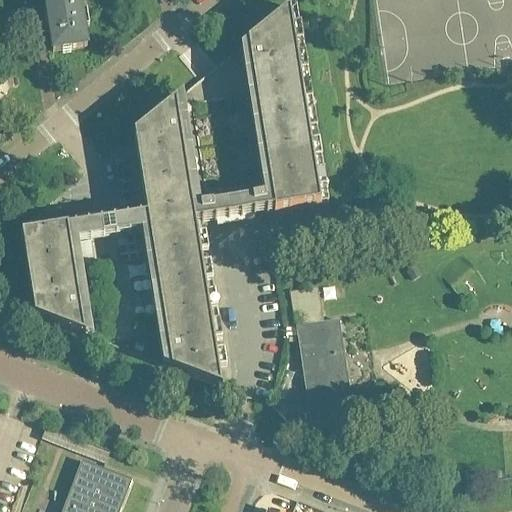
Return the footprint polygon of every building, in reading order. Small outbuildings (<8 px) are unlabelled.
[(43,0),(52,53),(87,47),(79,0),(43,0)] [(328,204),(305,56),(296,3),(247,43),(272,196),(265,197),(264,196),(252,198),(252,199),(213,206),(212,205),(200,207),(200,208),(193,209),(176,101),(134,135),(147,216),(141,217),(140,216),(139,216),(139,217),(128,219),(127,218),(87,224),(87,226),(76,227),(76,226),(74,226),(74,227),(68,228),(68,227),(21,235),(34,316),(34,317),(85,337),(70,245),(91,241),(91,240),(128,234),(129,235),(149,232),(171,370),(222,389),(214,341),(222,340),(213,284),(210,265),(202,266),(195,223),(201,222),(202,224),(203,223),(203,222),(214,220),(215,222),(255,215),(255,214),(266,212),(267,213),(268,213),(268,212),(274,211),(274,212),(328,204)] [(351,407),(341,334),(339,321),(323,324),(318,290),(309,291),(292,293),(296,327),(312,434),(326,432),(327,440),(341,438),(340,430),(366,426),(363,405),(351,407)] [(136,344),(134,350),(142,353),(144,347),(136,344)] [(63,511),(119,511),(131,482),(82,463),(63,511)]
